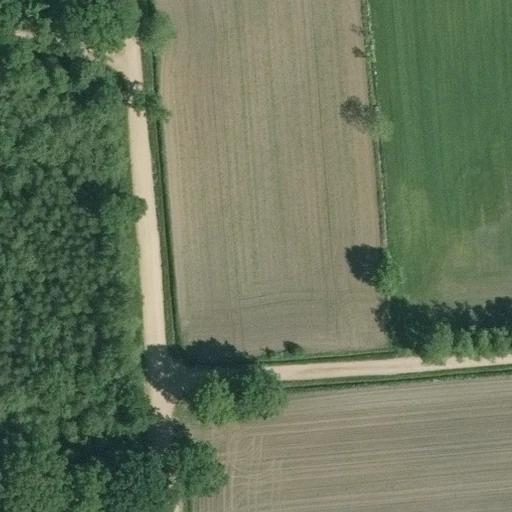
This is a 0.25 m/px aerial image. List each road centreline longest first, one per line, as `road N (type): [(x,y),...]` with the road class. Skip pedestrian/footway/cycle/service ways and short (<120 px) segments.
road 1 (track): [(511,355),(162,384)]
road 2 (track): [(162,384),(134,64)]
road 3 (track): [(134,64),(0,37)]
road 4 (track): [(172,511),(162,384)]
